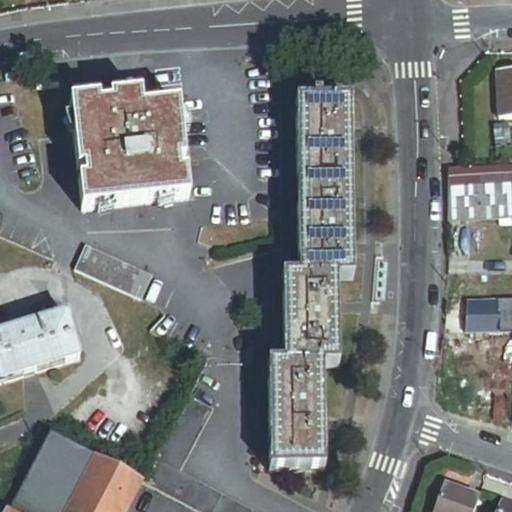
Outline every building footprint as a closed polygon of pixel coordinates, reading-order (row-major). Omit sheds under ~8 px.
[(499,122),(511,121),(511,73),(496,74),(499,122)] [(308,97),(308,100),(308,102),(297,102),(299,277),(284,277),(285,365),(270,366),(271,471),(324,470),(323,366),(338,366),(337,278),(352,278),(350,101),(319,102),(319,97),(308,97)] [(165,112),(167,131),(150,133),(148,114),(147,98),(146,98),(72,106),(82,212),(190,202),(181,110),(165,112)] [(165,112),(148,114),(150,133),(167,131),(165,112)] [(511,166),(449,169),(448,192),(511,188),(511,166)] [(447,225),(511,221),(511,188),(448,192),(447,225)] [(138,297),(149,273),(81,242),(70,266),(138,297)] [(511,304),(499,305),(498,336),(501,335),(511,335),(511,304)] [(498,336),(499,305),(466,307),(465,337),(476,337),(498,336)] [(0,385),(80,362),(67,318),(0,337),(0,385)] [(498,336),(476,337),(477,343),(502,342),(501,335),(498,336)] [(145,484),(197,511),(256,511),(182,472),(214,413),(190,400),(145,484)] [(127,511),(143,484),(100,461),(72,511),(127,511)] [(479,511),(484,499),(448,487),(440,511),(479,511)]
